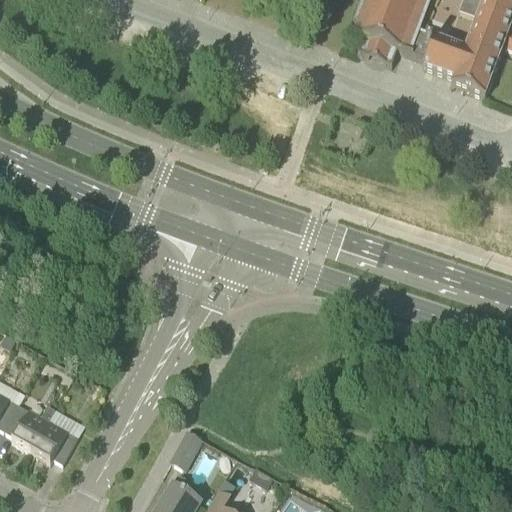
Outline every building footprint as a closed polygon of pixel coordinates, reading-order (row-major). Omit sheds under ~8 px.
[(438,0),(365,0),(351,37),(347,36),(346,39),(363,45),(357,61),(364,64),(368,63),(373,49),(387,54),(382,68),(384,71),(391,73),(397,58),(424,68),(434,43),(424,39),(438,0)] [(511,0),(485,0),(465,54),(434,43),(424,68),(422,73),(465,89),(462,96),(484,104),(503,55),(511,58),(511,37),(510,36),(511,29),(511,0)] [(0,400),(0,435),(4,438),(19,411),(0,400)] [(19,411),(4,438),(14,443),(11,448),(31,459),(48,428),(55,416),(47,412),(41,424),(19,411)] [(48,428),(31,459),(50,470),(53,465),(63,471),(78,444),(48,428)] [(187,443),(170,473),(185,481),(202,451),(187,443)] [(255,479),(250,489),(266,498),(272,488),(272,487),(256,478),(255,479)] [(198,511),(200,509),(186,500),(191,492),(178,484),(160,511),(198,511)] [(225,511),(230,505),(218,497),(208,511),(225,511)]
